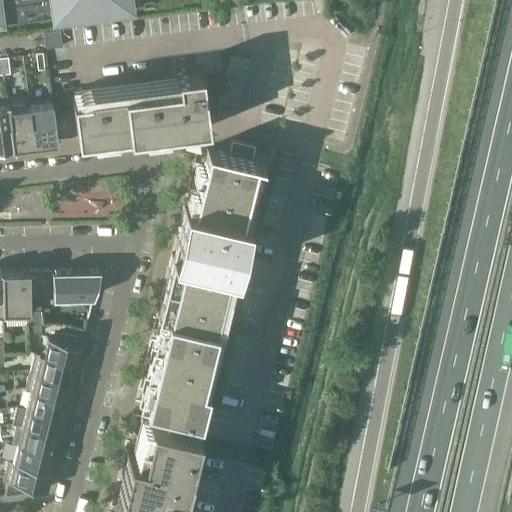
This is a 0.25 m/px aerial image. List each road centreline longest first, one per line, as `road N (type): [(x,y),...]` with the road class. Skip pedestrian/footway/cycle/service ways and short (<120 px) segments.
road 1 (motorway): [(454,0),(356,511)]
road 2 (motorway): [(511,103),(417,511)]
road 3 (residential): [(137,242),(68,511)]
road 4 (residential): [(137,242),(152,179),(140,162),(0,177)]
road 5 (motorway): [(469,511),(511,316)]
road 6 (residential): [(0,245),(137,242)]
